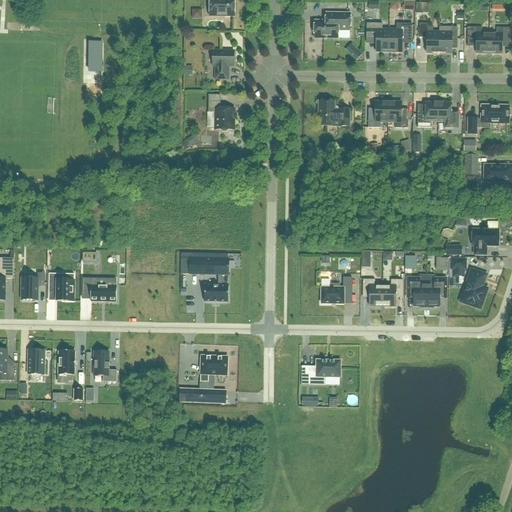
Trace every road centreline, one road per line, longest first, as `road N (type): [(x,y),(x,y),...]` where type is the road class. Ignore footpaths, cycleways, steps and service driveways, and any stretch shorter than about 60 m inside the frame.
road 1 (residential): [(511,286),(495,333),(270,331)]
road 2 (residential): [(270,331),(0,324)]
road 3 (residential): [(270,331),(273,76)]
road 4 (residential): [(273,76),(511,78)]
